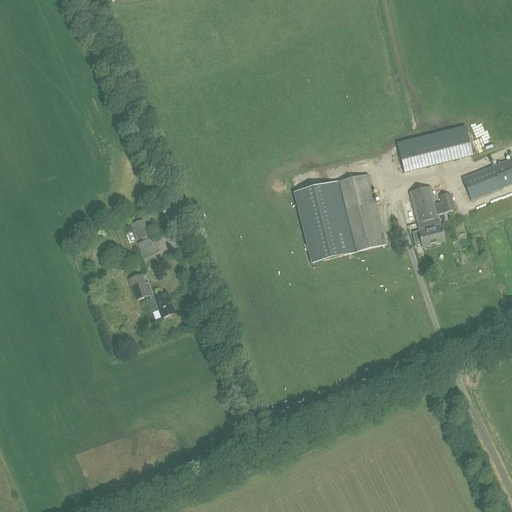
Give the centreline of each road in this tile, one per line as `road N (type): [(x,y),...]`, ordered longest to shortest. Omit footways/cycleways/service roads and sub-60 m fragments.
road 1 (unclassified): [(262,455),(80,0)]
road 2 (unclassified): [(262,455),(511,339)]
road 3 (unclassified): [(140,511),(262,455)]
